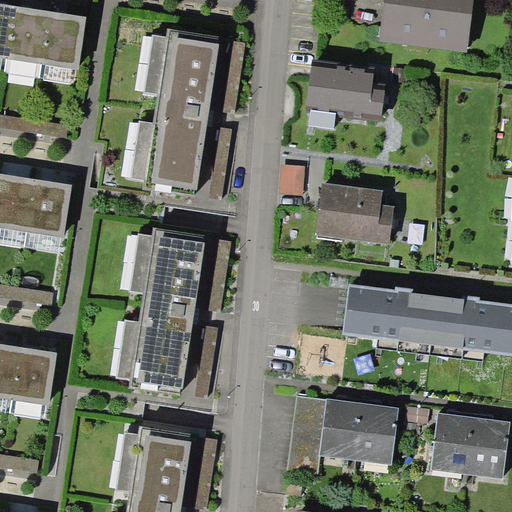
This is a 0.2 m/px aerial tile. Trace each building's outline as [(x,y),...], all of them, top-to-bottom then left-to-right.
[(471,0),(381,0),(374,44),(464,53),(471,0)] [(80,24),(0,10),(0,65),(71,78),(80,24)] [(214,45),(158,36),(133,189),(189,198),(214,45)] [(380,74),(307,69),(301,116),(373,127),(380,74)] [(63,193),(0,182),(0,235),(55,244),(63,193)] [(391,196),(317,192),(312,239),(384,250),(391,196)] [(197,249),(146,242),(127,391),(178,398),(197,249)] [(511,308),(345,289),(341,335),(511,356),(511,308)] [(47,358),(0,350),(0,401),(39,408),(47,358)] [(398,416),(318,408),(312,463),(389,470),(398,416)] [(511,426),(434,419),(425,479),(506,484),(511,426)] [(175,511),(184,443),(131,436),(121,511),(175,511)]
